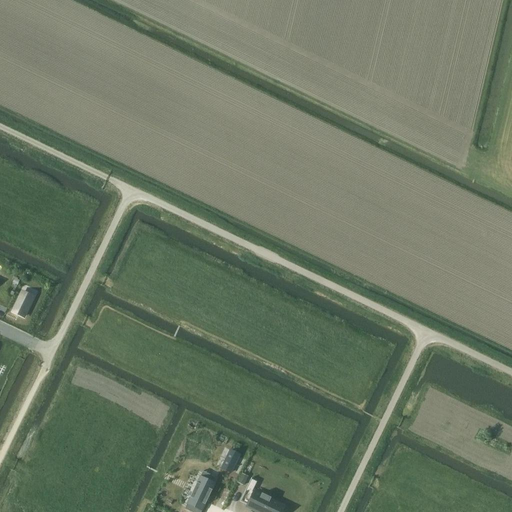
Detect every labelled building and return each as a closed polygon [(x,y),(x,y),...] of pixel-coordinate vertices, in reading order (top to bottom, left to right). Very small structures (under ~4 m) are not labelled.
[(7,292),(2,311),(8,313),(13,294),(7,292)] [(22,292),(13,311),(24,317),(33,297),(22,292)] [(230,450),(222,468),(231,472),(239,454),(230,450)] [(244,485),(248,476),(242,473),(238,482),(244,485)] [(200,476),(187,503),(195,507),(192,511),(201,511),(217,478),(211,475),(208,480),(200,476)] [(251,478),(240,502),(247,505),(246,507),(257,511),(275,511),(280,504),(270,499),(271,498),(270,497),(269,499),(262,495),(262,493),(261,494),(254,491),(253,492),(247,489),(252,478),(251,478)]
